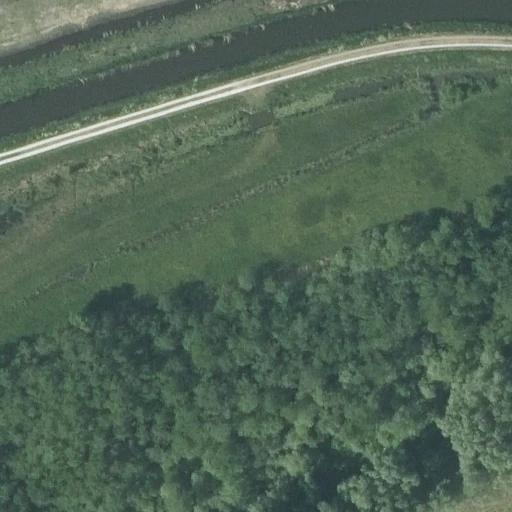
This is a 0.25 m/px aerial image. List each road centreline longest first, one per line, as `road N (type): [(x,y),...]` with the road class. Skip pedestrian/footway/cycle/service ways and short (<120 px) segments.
road 1 (track): [(511,42),(425,43),(354,55),(0,162)]
road 2 (track): [(0,83),(278,0)]
